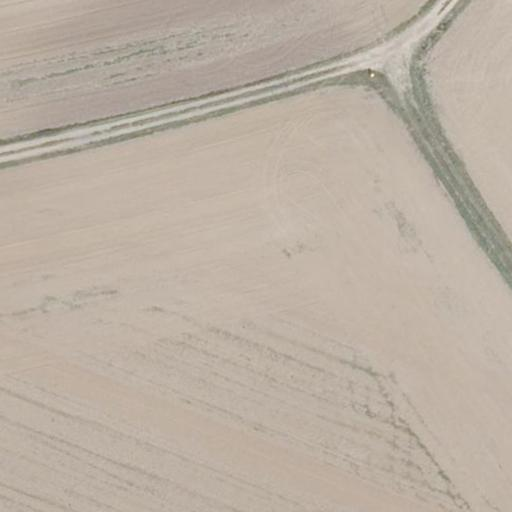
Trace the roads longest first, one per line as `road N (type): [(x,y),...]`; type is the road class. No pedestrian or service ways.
road 1 (track): [(0,156),(382,57)]
road 2 (track): [(511,248),(382,57)]
